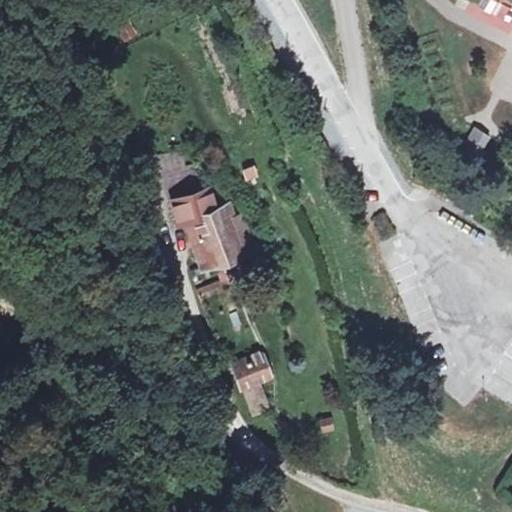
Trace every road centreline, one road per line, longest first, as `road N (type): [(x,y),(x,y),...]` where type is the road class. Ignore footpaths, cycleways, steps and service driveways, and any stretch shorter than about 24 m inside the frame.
road 1 (track): [(224,415),(155,209)]
road 2 (unclassified): [(394,201),(511,275)]
